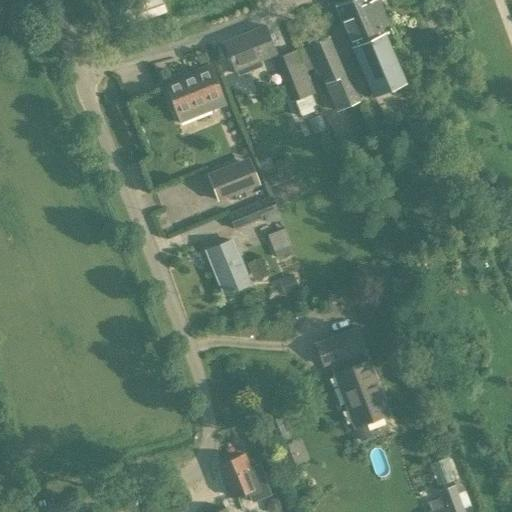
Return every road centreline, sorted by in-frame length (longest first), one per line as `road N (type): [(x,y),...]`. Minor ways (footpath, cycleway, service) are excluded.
road 1 (unclassified): [(68,511),(176,480),(205,451),(209,434),(201,380),(79,74)]
road 2 (unclassified): [(79,74),(297,0)]
